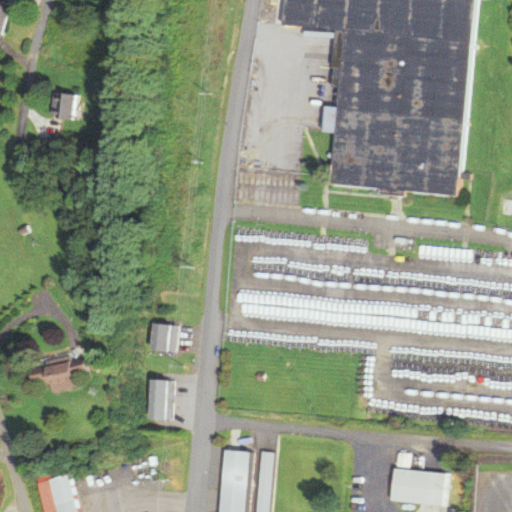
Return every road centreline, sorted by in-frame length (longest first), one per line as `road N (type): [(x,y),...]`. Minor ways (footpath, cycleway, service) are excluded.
road 1 (residential): [(194,511),(249,0)]
road 2 (residential): [(511,235),(222,204)]
road 3 (residential): [(47,0),(19,137)]
